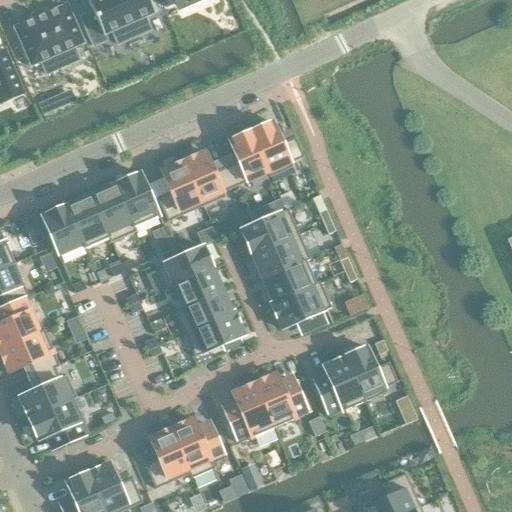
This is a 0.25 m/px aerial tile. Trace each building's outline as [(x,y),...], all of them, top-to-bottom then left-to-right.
[(92,13),(80,18),(93,48),(106,42),(104,37),(112,33),(117,46),(150,31),(145,19),(154,15),(147,0),(91,0),(87,2),(92,13)] [(171,0),(177,14),(209,0),(171,0)] [(15,28),(13,29),(14,30),(30,66),(29,66),(30,68),(32,67),(40,63),(46,76),(79,61),(73,49),(82,45),(82,46),(84,45),(83,43),(82,43),(67,7),(67,6),(66,5),(64,6),(65,6),(15,28)] [(0,104),(24,94),(6,51),(0,53),(0,104)] [(52,99),(38,105),(43,116),(57,110),(52,99)] [(251,133),(250,133),(270,178),(292,169),(290,164),(303,159),(294,139),(281,145),(272,124),(268,126),(268,125),(251,132),(251,133)] [(238,164),(225,169),(234,189),(267,174),(269,179),(270,178),(250,133),(249,134),(249,133),(232,141),(233,141),(228,143),(238,164)] [(204,153),(183,163),(202,208),(224,198),(222,194),(234,189),(225,169),(213,174),(204,153)] [(170,193),(157,199),(167,223),(202,208),(183,163),(160,173),(170,193)] [(124,182),(115,186),(135,233),(136,233),(134,228),(158,218),(140,175),(135,177),(133,173),(122,178),(124,182)] [(101,192),(90,197),(111,244),(135,233),(115,186),(111,187),(111,186),(101,190),(101,192)] [(290,193),(279,198),(285,211),(296,206),(290,193)] [(90,197),(66,207),(85,250),(108,240),(110,244),(111,244),(90,197)] [(45,216),(41,218),(58,257),(82,246),(84,250),(85,250),(66,207),(64,208),(45,216)] [(288,211),(240,231),(242,236),(250,254),(251,254),(251,256),(299,236),(288,211)] [(325,211),(318,214),(323,225),(330,222),(325,211)] [(33,218),(21,223),(27,235),(38,229),(33,218)] [(330,222),(323,225),(328,236),(335,233),(330,222)] [(212,231),(205,234),(210,244),(217,241),(212,231)] [(0,270),(14,265),(0,233),(0,270)] [(299,236),(251,256),(262,281),(309,260),(299,236)] [(184,247),(173,252),(177,259),(188,254),(184,247)] [(165,264),(155,269),(165,292),(212,271),(211,269),(212,269),(203,250),(202,248),(188,254),(177,259),(165,264)] [(173,252),(162,256),(165,264),(177,259),(173,252)] [(347,259),(339,262),(344,274),(352,270),(347,259)] [(309,260),(262,281),(272,304),(270,305),(270,306),(320,284),(319,283),(315,285),(305,263),(310,261),(309,260)] [(132,261),(121,266),(124,273),(135,268),(132,261)] [(14,265),(0,270),(0,299),(4,308),(0,310),(0,311),(29,299),(14,265)] [(121,266),(110,271),(113,278),(124,273),(121,266)] [(352,270),(344,274),(349,284),(356,281),(352,270)] [(212,271),(165,292),(165,293),(174,289),(183,309),(174,313),(175,314),(222,293),(212,271)] [(82,283),(71,288),(75,295),(86,290),(82,283)] [(320,284),(270,306),(282,331),(331,309),(320,284)] [(222,293),(175,314),(184,336),(234,314),(233,313),(231,314),(222,293)] [(136,296),(125,301),(128,308),(139,303),(136,296)] [(0,320),(2,325),(0,325),(0,351),(43,333),(43,332),(39,334),(25,302),(29,300),(29,299),(0,311),(0,320)] [(139,303),(128,308),(131,315),(142,311),(139,303)] [(234,314),(184,336),(194,359),(244,337),(234,314)] [(77,318),(66,323),(74,343),(86,338),(77,318)] [(43,333),(0,351),(0,355),(8,374),(29,365),(34,377),(58,367),(43,333)] [(155,340),(144,344),(147,352),(158,347),(155,340)] [(158,347),(147,352),(151,359),(162,354),(158,347)] [(345,358),(344,358),(364,403),(386,394),(384,389),(397,384),(388,364),(375,370),(366,349),(362,351),(362,350),(345,358)] [(328,381),(315,386),(329,419),(364,403),(344,358),(322,368),(328,381)] [(39,389),(19,398),(28,420),(76,399),(66,377),(59,381),(54,370),(59,368),(58,367),(34,377),(39,389)] [(275,375),(253,385),(273,430),(308,414),(294,382),(281,388),(275,375)] [(237,407),(224,413),(238,445),(273,430),(253,385),(231,394),(237,407)] [(76,399),(28,420),(29,421),(28,421),(36,438),(38,442),(51,437),(56,450),(88,436),(73,401),(76,400),(76,399)] [(112,416),(101,420),(104,427),(115,422),(112,416)] [(173,429),(170,430),(192,479),(214,470),(212,465),(225,460),(211,428),(198,433),(192,420),(189,422),(187,418),(171,425),(173,429)] [(158,460),(145,466),(155,490),(189,475),(191,480),(192,479),(170,430),(148,440),(158,460)] [(109,465),(87,474),(103,511),(123,511),(142,504),(131,480),(118,486),(109,465)] [(74,505),(61,510),(62,511),(103,511),(87,474),(86,475),(86,474),(69,482),(70,482),(65,484),(74,505)] [(387,497),(362,508),(364,511),(413,511),(420,509),(406,475),(382,486),(387,497)] [(241,478),(230,483),(236,498),(237,500),(248,495),(241,478)] [(258,478),(245,484),(250,494),(262,488),(262,486),(258,478)]
